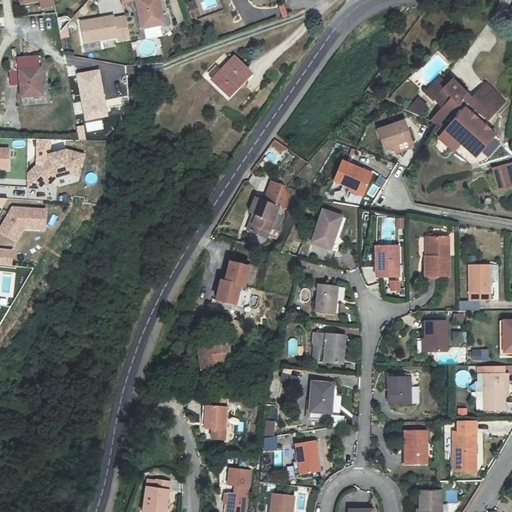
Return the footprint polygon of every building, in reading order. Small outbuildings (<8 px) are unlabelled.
[(163,15),(159,0),(138,0),(144,28),(163,24),(161,15),(163,15)] [(188,3),(193,18),(200,15),(194,0),(188,3)] [(278,7),(281,18),(287,16),(284,6),(278,7)] [(130,38),(127,17),(111,20),(111,17),(79,22),(84,47),(100,45),(100,40),(113,38),(114,40),(130,38)] [(54,33),(60,30),(56,20),(50,22),(54,33)] [(158,26),(144,29),(146,38),(160,35),(158,26)] [(19,71),(11,72),(12,84),(20,83),(21,96),(42,94),(38,56),(17,58),(19,71)] [(213,80),(229,95),(250,72),(234,58),(213,80)] [(77,74),(85,120),(108,117),(99,70),(77,74)] [(432,124),(445,130),(459,105),(475,118),(483,107),(473,99),(450,80),(444,86),(438,81),(425,96),(430,101),(429,103),(434,108),(439,105),(441,107),(432,124)] [(486,85),(473,99),(483,107),(475,118),(483,125),(503,102),(486,85)] [(145,104),(150,108),(159,94),(155,91),(145,104)] [(417,100),(414,102),(405,111),(408,113),(418,117),(425,109),(417,100)] [(459,105),(445,130),(444,132),(452,136),(457,126),(465,132),(456,142),(466,151),(475,142),(482,147),(492,136),(474,120),(475,118),(459,105)] [(376,129),(383,149),(391,146),(408,140),(401,120),(376,129)] [(77,126),(78,141),(85,140),(84,125),(77,126)] [(500,143),(492,136),(482,147),(490,154),(500,143)] [(65,150),(51,154),(50,140),(37,140),(37,166),(28,174),(28,187),(40,187),(54,173),(70,169),(71,173),(78,175),(83,155),(65,150)] [(274,140),(270,145),(283,154),(287,148),(274,140)] [(408,140),(391,146),(393,152),(407,147),(410,144),(408,140)] [(8,148),(0,147),(0,168),(8,169),(8,148)] [(334,186),(348,192),(351,187),(368,194),(375,175),(343,163),(334,186)] [(506,196),(511,193),(511,170),(498,175),(506,196)] [(247,213),(250,214),(255,215),(250,234),(267,238),(269,234),(271,226),(279,229),(283,215),(274,212),(277,204),(278,205),(284,202),(286,194),(278,183),(266,180),(261,200),(251,197),(247,213)] [(366,199),(368,194),(351,187),(348,192),(366,199)] [(44,230),(45,210),(12,209),(0,228),(0,231),(17,241),(24,230),(44,230)] [(317,212),(308,244),(326,249),(335,217),(317,212)] [(255,215),(250,214),(245,232),(250,234),(255,215)] [(396,218),(395,230),(404,230),(404,218),(396,218)] [(280,229),(279,229),(271,226),(269,234),(278,238),(280,229)] [(447,236),(428,235),(427,255),(424,254),(424,274),(447,274),(447,236)] [(288,257),(298,259),(302,245),(297,243),(296,248),(291,247),(288,257)] [(375,276),(397,276),(397,244),(376,243),(375,276)] [(13,250),(0,248),(0,262),(12,264),(13,250)] [(228,262),(223,282),(238,286),(242,287),(247,267),(228,262)] [(489,298),(489,281),(489,263),(468,263),(467,297),(489,298)] [(223,282),(219,281),(214,301),(233,305),(238,286),(223,282)] [(397,281),(389,281),(389,290),(397,290),(397,281)] [(319,318),(338,316),(335,290),(316,292),(319,318)] [(453,324),(463,324),(463,314),(453,314),(453,324)] [(423,350),(445,350),(445,320),(423,320),(423,350)] [(466,346),(466,332),(450,331),(450,346),(466,346)] [(224,370),(230,334),(222,334),(216,348),(194,347),(193,370),(201,370),(201,382),(218,379),(224,370)] [(347,364),(344,335),(313,339),(313,351),(327,350),(329,365),(347,364)] [(488,362),(488,350),(472,350),(472,362),(488,362)] [(511,409),(511,393),(510,375),(492,376),(491,397),(490,409),(511,409)] [(388,403),(407,403),(407,376),(388,376),(388,403)] [(332,395),(333,383),(313,381),(310,411),(327,412),(328,395),(332,395)] [(205,405),(204,428),(212,429),(211,438),(225,439),(226,429),(227,406),(205,405)] [(344,427),(344,415),(331,415),(331,427),(344,427)] [(264,434),(274,434),(274,421),(265,421),(264,434)] [(402,431),(402,441),(402,451),(405,451),(405,464),(424,464),(425,431),(402,431)] [(477,470),(476,454),(474,455),(474,432),(454,433),(454,470),(477,470)] [(262,438),(263,452),(277,451),(276,437),(262,438)] [(296,473),(315,471),(312,440),(294,442),(296,473)] [(242,511),(245,511),(249,467),(229,467),(227,483),(235,484),(234,493),(226,493),(225,502),(228,503),(228,511),(242,511)] [(166,511),(169,482),(148,479),(143,511),(166,511)] [(275,484),(267,483),(266,490),(274,491),(275,484)] [(419,511),(440,511),(441,491),(419,491),(419,511)] [(292,511),(294,497),(273,494),(271,511),(292,511)]
